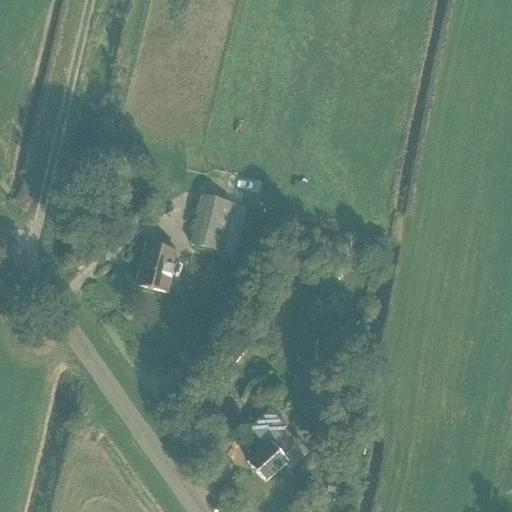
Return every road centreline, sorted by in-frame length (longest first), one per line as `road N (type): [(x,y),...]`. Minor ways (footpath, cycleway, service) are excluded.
road 1 (unclassified): [(198,511),(0,237)]
road 2 (track): [(90,0),(38,223),(18,260)]
